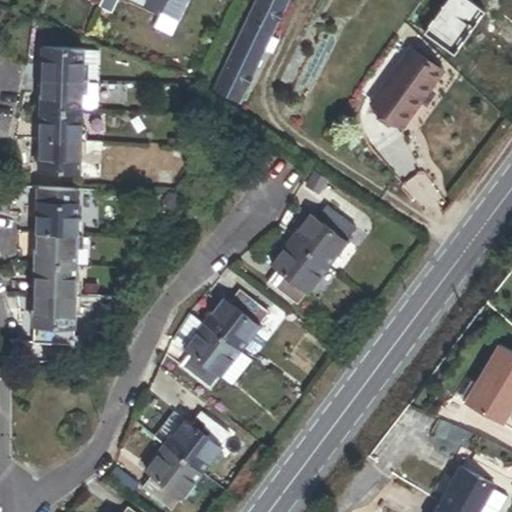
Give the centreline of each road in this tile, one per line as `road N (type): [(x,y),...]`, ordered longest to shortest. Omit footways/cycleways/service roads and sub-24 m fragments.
road 1 (residential): [(272,192),(175,299),(139,354),(96,456),(15,511)]
road 2 (secondary): [(511,192),(270,511)]
